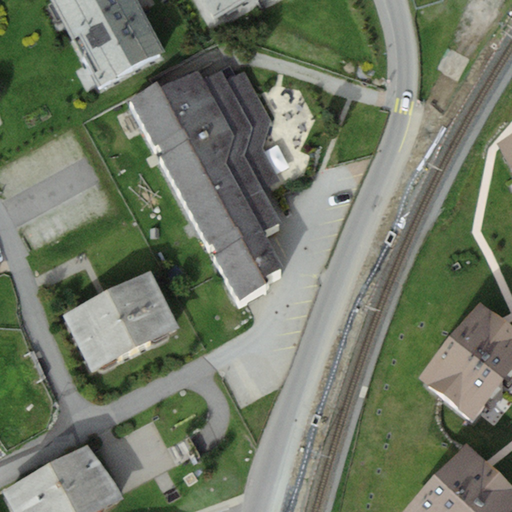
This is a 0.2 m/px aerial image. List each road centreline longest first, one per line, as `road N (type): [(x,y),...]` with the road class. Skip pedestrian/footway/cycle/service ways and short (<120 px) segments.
road 1 (unclassified): [(397,0),(408,84),(399,132),(306,364),(259,511)]
road 2 (residential): [(0,220),(84,428)]
road 3 (residential): [(211,364),(84,428)]
